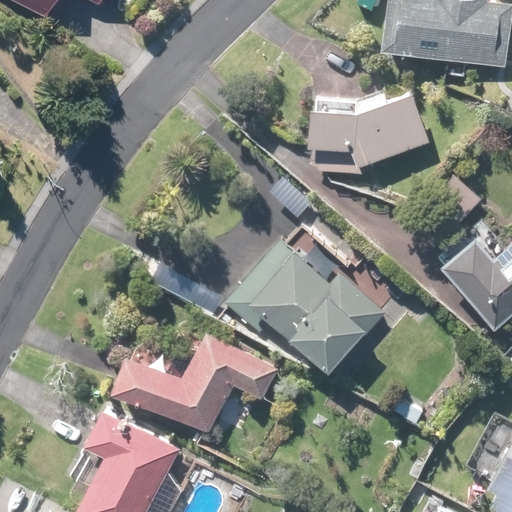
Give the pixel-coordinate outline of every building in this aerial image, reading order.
[(17,0),(43,13),(50,0),(95,0),(96,1),(96,0),(17,0)] [(511,0),(392,0),(386,44),(505,62),(511,13),(511,0)] [(360,161),(431,136),(414,88),(367,104),(315,100),(310,155),(321,167),(363,171),(360,161)] [(445,261),(497,322),(511,310),(511,239),(495,254),(478,233),(445,261)] [(281,236),(226,298),(260,328),(273,313),(332,365),(385,305),(342,268),(331,280),(281,236)] [(210,326),(185,373),(130,350),(115,387),(210,427),(236,380),(263,394),(279,364),(210,326)] [(143,511),(181,443),(108,403),(89,437),(111,449),(80,506),(91,511),(143,511)] [(511,511),(511,439),(489,483),(499,488),(494,499),(500,502),(494,511),(511,511)]
